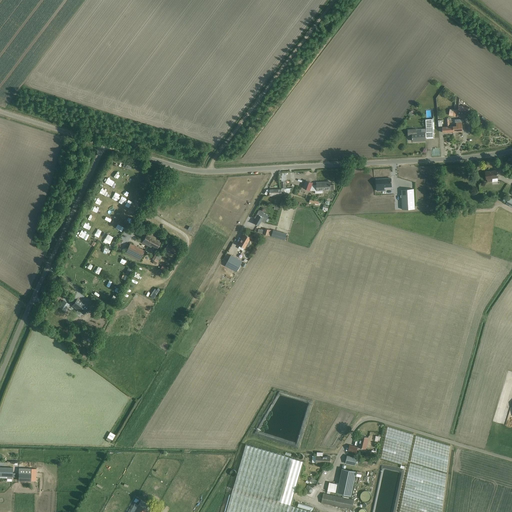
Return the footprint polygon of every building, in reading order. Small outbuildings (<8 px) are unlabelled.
[(507,2),(507,0),(501,0),(496,13),(504,16),(509,3),(507,2)] [(27,82),(34,87),(52,62),(50,60),(48,63),(43,59),(27,82)] [(65,68),(50,90),(57,95),(68,78),(65,76),(69,71),(65,68)] [(38,86),(44,91),(55,78),(48,73),(38,86)] [(62,92),(67,97),(80,83),(74,78),(62,92)] [(73,97),(80,102),(88,90),(85,88),(88,84),(84,81),(73,97)] [(90,106),(97,98),(95,95),(99,90),(96,87),(84,100),(90,106)] [(110,100),(107,98),(109,95),(104,92),(96,105),(103,110),(110,100)] [(185,126),(189,120),(185,117),(176,132),(179,134),(184,126),(185,126)] [(221,123),(215,117),(210,123),(216,129),(221,123)] [(453,132),(453,126),(450,127),(449,120),(449,118),(446,118),(446,127),(442,127),(443,133),(453,132)] [(199,120),(190,130),(196,136),(205,125),(199,120)] [(463,131),(462,123),(456,123),(456,126),(453,126),(453,132),(463,131)] [(230,129),(224,125),(219,131),(226,136),(230,129)] [(425,132),(416,132),(416,129),(408,130),(408,135),(412,135),(413,141),(426,140),(425,132)] [(497,170),(485,172),(486,179),(487,179),(487,182),(492,181),(492,179),(498,178),(497,170)] [(391,178),(376,179),(377,188),(392,187),(391,178)] [(315,185),(313,185),(313,183),(307,181),(304,188),(310,191),(311,190),(314,191),(315,191),(315,194),(323,193),(323,190),(334,190),(334,185),(330,185),(330,182),(317,183),(317,185),(315,185)] [(412,189),(400,189),(401,209),(413,209),(412,189)] [(256,219),(253,223),(259,226),(261,221),(265,223),(269,216),(259,210),(254,218),(256,219)] [(271,236),(273,230),(266,228),(265,231),(259,229),(258,232),(271,236)] [(277,231),(275,237),(285,240),(287,234),(277,231)] [(147,233),(142,243),(151,247),(152,246),(157,249),(160,243),(155,240),(156,238),(147,233)] [(240,246),(238,248),(243,251),(244,248),(245,248),(251,237),(244,234),(241,239),(242,239),(239,245),(240,246)] [(130,244),(126,252),(140,260),(144,251),(130,244)] [(166,248),(176,254),(178,250),(168,244),(166,248)] [(153,261),(157,263),(162,254),(158,252),(153,261)] [(231,255),(226,266),(237,272),(242,261),(231,255)] [(53,286),(49,291),(61,300),(65,295),(53,286)] [(77,299),(72,305),(83,314),(89,307),(85,304),(84,305),(77,299)] [(64,311),(68,305),(69,304),(64,301),(59,307),(64,311)] [(361,436),(358,446),(358,447),(366,449),(367,444),(366,444),(367,441),(368,437),(361,436)] [(289,511),(291,506),(304,461),(245,444),(226,511),(289,511)] [(312,456),(312,462),(316,462),(316,463),(323,464),(323,462),(330,463),(331,457),(322,456),(323,452),(316,452),(316,456),(312,456)] [(355,465),(357,458),(347,456),(345,463),(355,465)] [(0,476),(12,477),(13,468),(0,467),(0,476)] [(36,481),(36,468),(19,467),(19,480),(36,481)] [(328,491),(351,496),(356,471),(342,468),(339,484),(330,482),(328,491)] [(321,503),(352,509),(354,500),(323,493),(321,503)] [(138,505),(139,505),(135,511),(144,511),(146,510),(146,509),(149,505),(141,500),(138,505)]
